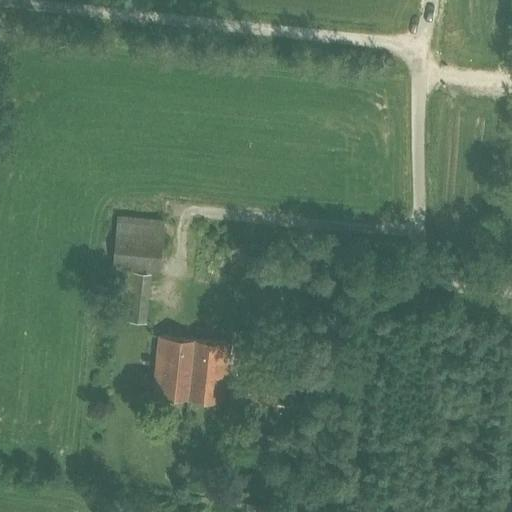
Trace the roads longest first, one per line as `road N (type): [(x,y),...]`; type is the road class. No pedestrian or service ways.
road 1 (unclassified): [(418,231),(416,47),(0,2)]
road 2 (unclassified): [(418,231),(178,209)]
road 3 (unclassified): [(511,294),(454,288),(428,274),(418,231)]
